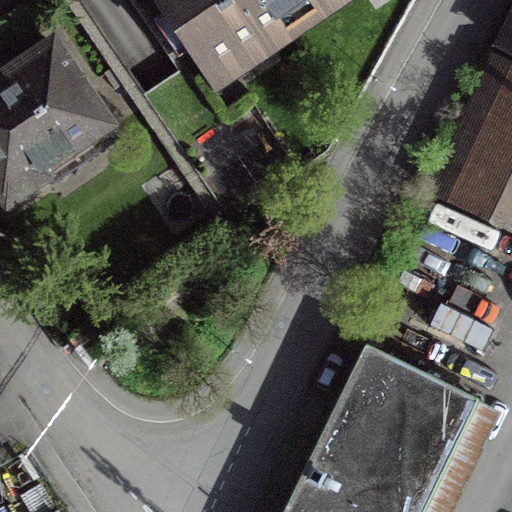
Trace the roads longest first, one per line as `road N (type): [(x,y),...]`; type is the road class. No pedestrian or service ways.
road 1 (residential): [(465,0),(200,511)]
road 2 (residential): [(0,329),(123,511)]
